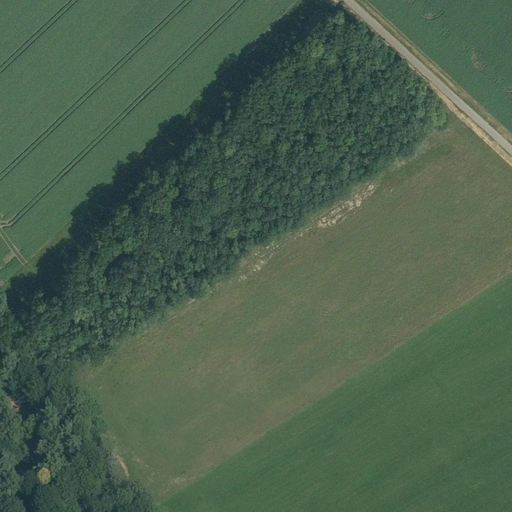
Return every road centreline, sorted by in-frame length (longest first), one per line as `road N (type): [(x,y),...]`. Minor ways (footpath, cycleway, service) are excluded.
road 1 (track): [(83,511),(134,490),(0,303)]
road 2 (unclassified): [(511,151),(346,0)]
